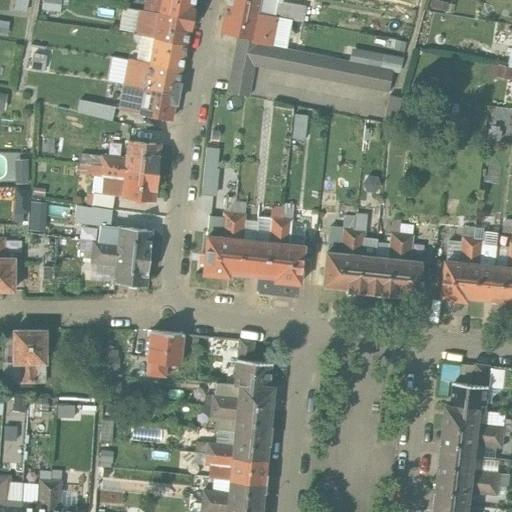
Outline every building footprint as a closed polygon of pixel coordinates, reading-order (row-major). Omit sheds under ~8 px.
[(26,0),(16,0),(15,8),(25,9),(26,0)] [(59,0),(43,0),(42,7),(57,10),(59,0)] [(193,0),(146,0),(145,11),(158,14),(159,13),(192,20),(194,9),(192,9),(193,0)] [(226,0),(225,6),(257,13),(273,16),(275,2),(277,2),(277,0),(226,0)] [(277,2),(275,2),(273,16),(302,22),(304,7),(277,2)] [(257,13),(225,6),(220,32),(237,36),(251,39),(257,13)] [(192,20),(159,13),(158,14),(145,11),(138,10),(134,34),(154,38),(185,44),(188,30),(190,30),(192,20)] [(19,35),(0,31),(0,37),(18,41),(19,35)] [(251,39),(237,36),(235,47),(256,51),(258,44),(259,40),(251,39)] [(185,44),(154,38),(149,63),(180,69),(185,44)] [(269,46),(258,44),(256,51),(254,62),(254,65),(265,67),(269,46)] [(280,48),(269,46),(265,67),(276,70),(280,48)] [(256,51),(235,47),(233,58),(254,62),(256,51)] [(291,50),(280,48),(276,70),(287,72),(291,50)] [(303,53),(291,50),(287,72),(298,74),(303,53)] [(314,55),(303,53),(298,74),(310,76),(314,55)] [(382,56),(366,54),(364,64),(379,67),(382,56)] [(325,57),(314,55),(310,76),(321,78),(325,57)] [(336,59),(325,57),(321,78),(332,81),(336,59)] [(254,62),(233,58),(231,69),(252,74),(254,65),(254,62)] [(347,61),(336,59),(332,81),(343,83),(347,61)] [(108,63),(96,61),(94,72),(106,74),(108,63)] [(149,63),(137,61),(135,75),(129,74),(128,85),(144,88),(177,94),(179,84),(178,84),(180,69),(149,63)] [(358,64),(347,61),(343,83),(354,85),(358,64)] [(370,66),(358,64),(354,85),(365,87),(370,66)] [(381,68),(370,66),(365,87),(377,89),(381,68)] [(511,68),(500,66),(498,77),(510,79),(511,68)] [(392,70),(381,68),(377,89),(388,92),(392,70)] [(252,74),(231,69),(228,82),(250,86),(252,74)] [(129,74),(116,71),(113,83),(124,85),(128,85),(129,74)] [(250,86),(228,82),(226,93),(248,97),(250,86)] [(177,94),(144,88),(128,85),(124,85),(120,109),(139,113),(139,114),(170,120),(174,104),(175,104),(177,94)] [(411,100),(388,96),(386,108),(409,112),(411,100)] [(409,112),(386,108),(384,119),(407,124),(409,112)] [(159,145),(128,141),(126,159),(101,156),(100,166),(156,173),(159,145)] [(101,156),(89,155),(88,165),(100,166),(101,156)] [(15,181),(28,181),(28,159),(15,158),(15,181)] [(100,166),(88,165),(87,175),(99,176),(100,166)] [(156,173),(100,166),(99,176),(124,179),(122,197),(153,201),(156,173)] [(212,181),(203,180),(201,194),(210,194),(212,181)] [(113,198),(93,195),(91,208),(111,210),(113,198)] [(235,199),(224,197),(224,203),(223,213),(233,214),(234,214),(235,202),(235,199)] [(210,202),(207,236),(206,236),(202,274),(228,277),(228,273),(227,273),(230,239),(233,214),(223,213),(224,203),(210,202)] [(245,203),(235,202),(234,214),(244,215),(245,203)] [(91,208),(89,207),(87,222),(109,225),(111,210),(91,208)] [(282,208),(271,207),(270,218),(280,219),(282,208)] [(292,209),(282,208),(280,219),(281,219),(291,220),(292,209)] [(234,214),(233,214),(230,239),(227,273),(228,273),(251,275),(254,241),(241,240),(244,215),(234,214)] [(354,216),(344,215),(343,229),(353,230),(354,216)] [(365,217),(354,216),(353,230),(363,231),(365,217)] [(270,218),(257,217),(255,241),(254,241),(251,275),(273,278),(274,278),(278,243),(281,219),(280,219),(270,218)] [(291,220),(281,219),(278,243),(274,278),(273,278),(273,281),(299,284),(303,246),(288,245),(291,220)] [(400,224),(392,223),(390,234),(399,235),(400,224)] [(412,226),(400,224),(399,235),(402,235),(411,236),(412,226)] [(150,230),(119,227),(117,244),(93,241),(92,252),(147,258),(150,230)] [(343,230),(328,228),(325,256),(322,286),(346,289),(347,289),(350,255),(353,230),(343,229),(343,230)] [(485,230),(475,229),(474,239),(484,240),(485,230)] [(363,231),(353,230),(350,255),(347,289),(346,289),(345,291),(371,293),(374,257),(360,256),(363,231)] [(388,259),(374,257),(371,293),(396,296),(396,294),(395,294),(398,260),(399,260),(402,235),(399,235),(390,234),(388,259)] [(402,235),(399,260),(398,260),(395,294),(396,294),(420,297),(423,262),(409,261),(411,236),(402,235)] [(461,262),(447,261),(443,299),(469,301),(469,298),(468,297),(474,239),(464,237),(461,262)] [(4,239),(0,238),(0,290),(12,291),(12,259),(3,258),(4,239)] [(474,239),(468,297),(469,298),(492,300),(495,266),(481,264),(484,240),(474,239)] [(509,267),(495,266),(492,300),(511,301),(511,242),(509,267)] [(92,252),(83,251),(82,261),(90,262),(92,252)] [(147,258),(92,252),(90,262),(115,265),(113,282),(144,286),(147,258)] [(44,330),(12,331),(12,363),(21,363),(20,382),(35,382),(43,382),(44,330)] [(181,334),(150,330),(148,348),(140,348),(139,354),(134,354),(131,377),(146,379),(147,374),(164,376),(164,374),(165,362),(170,363),(178,364),(181,334)] [(221,338),(213,337),(212,350),(220,350),(221,338)] [(252,341),(239,339),(236,359),(233,384),(267,388),(267,387),(270,363),(250,361),(252,341)] [(100,368),(117,368),(117,347),(101,347),(100,368)] [(476,364),(474,384),(454,382),(452,406),(452,407),(481,410),(481,411),(486,412),(489,386),(488,386),(490,366),(476,364)] [(506,385),(506,366),(491,366),(491,385),(506,385)] [(118,383),(107,382),(106,393),(117,394),(118,383)] [(267,388),(233,384),(233,385),(238,386),(237,398),(212,395),(211,405),(211,406),(270,412),(272,387),(267,387),(267,388)] [(46,404),(34,403),(33,413),(45,414),(46,404)] [(481,410),(452,407),(452,406),(447,405),(444,430),(503,436),(503,435),(504,426),(480,423),(481,411),(481,410)] [(270,412),(211,406),(210,416),(235,419),(233,431),(233,432),(268,436),(269,427),(268,427),(270,412)] [(268,436),(233,432),(233,431),(216,429),(214,444),(207,443),(206,453),(265,459),(266,444),(267,444),(268,436)] [(503,436),(444,430),(443,445),(442,445),(441,454),(476,457),(477,444),(502,447),(502,446),(503,436)] [(207,443),(196,441),(195,451),(206,453),(207,443)] [(265,459),(206,453),(204,464),(208,464),(207,477),(228,479),(263,483),(264,474),(263,474),(265,459)] [(476,457),(441,454),(440,462),(441,462),(439,477),(498,484),(499,474),(499,473),(474,471),(476,457)] [(22,472),(14,471),(13,483),(21,484),(22,472)] [(509,475),(499,474),(498,484),(508,485),(509,475)] [(7,477),(0,476),(0,511),(19,511),(21,503),(4,501),(7,477)] [(498,484),(439,477),(437,493),(436,493),(436,501),(471,505),(471,504),(482,506),(483,501),(482,501),(483,493),(495,494),(497,494),(498,484)] [(37,504),(21,503),(19,511),(46,511),(49,480),(39,479),(37,504)] [(263,483),(228,479),(227,493),(202,490),(201,500),(260,507),(261,492),(262,492),(263,483)] [(75,511),(76,507),(58,506),(60,481),(49,480),(46,511),(75,511)] [(495,494),(483,493),(482,501),(483,501),(494,503),(495,494)] [(259,511),(260,507),(201,500),(200,511),(209,511),(259,511)] [(470,511),(471,505),(436,501),(435,510),(436,510),(435,511),(470,511)]
